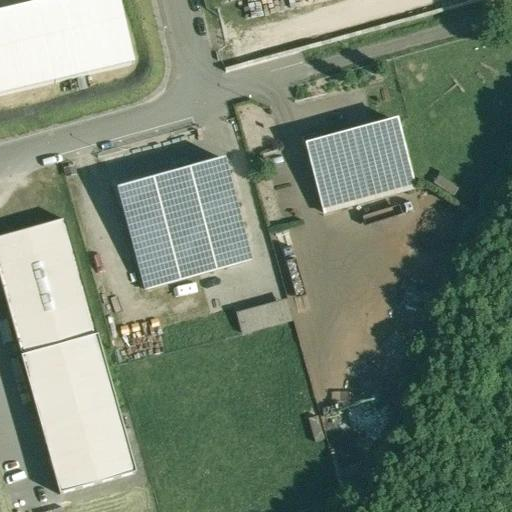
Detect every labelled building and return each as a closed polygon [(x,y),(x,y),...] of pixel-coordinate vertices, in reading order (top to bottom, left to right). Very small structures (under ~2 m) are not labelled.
[(119,0),(56,0),(0,13),(0,95),(134,65),(119,0)] [(396,122),(306,147),(324,214),(414,189),(396,122)] [(224,160),(116,190),(144,290),(252,259),(224,160)] [(0,239),(0,283),(59,494),(134,473),(62,222),(0,239)] [(241,335),(291,320),(285,299),(235,314),(241,335)]
